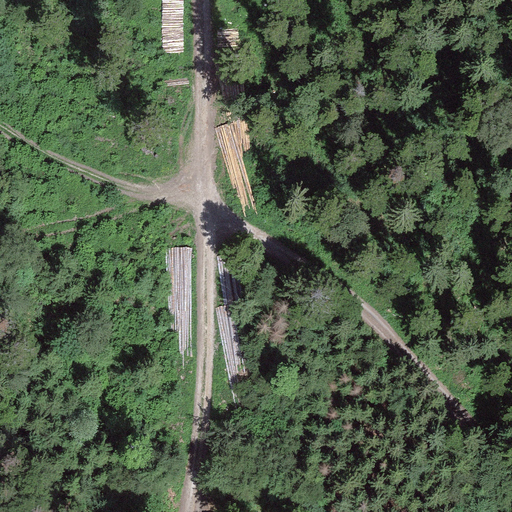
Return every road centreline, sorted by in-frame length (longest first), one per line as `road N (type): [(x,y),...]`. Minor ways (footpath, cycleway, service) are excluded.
road 1 (track): [(208,213),(292,254),(369,315),(511,479)]
road 2 (track): [(193,511),(208,213)]
road 3 (track): [(0,129),(81,175),(208,213)]
road 4 (track): [(208,213),(200,0)]
